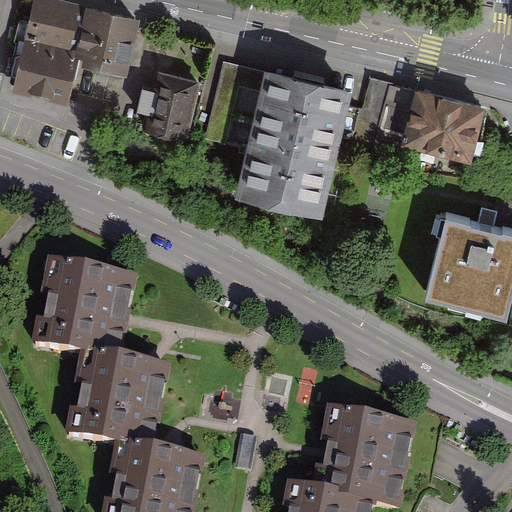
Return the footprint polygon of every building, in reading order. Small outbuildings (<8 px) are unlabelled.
[(77,55),(86,10),(38,0),(33,0),(24,43),(77,55)] [(135,21),(86,10),(77,55),(75,62),(82,64),(81,70),(122,79),(135,21)] [(65,106),(75,62),(77,55),(24,43),(12,94),(65,106)] [(141,135),(182,145),(196,86),(155,76),(141,135)] [(319,216),(346,96),(268,78),(241,198),(319,216)] [(362,122),(391,128),(408,131),(416,89),(370,79),(362,122)] [(470,164),(483,113),(417,96),(404,148),(470,164)] [(511,288),(511,228),(445,212),(423,303),(504,323),(511,288)] [(41,343),(85,351),(120,357),(127,318),(134,278),(55,264),(41,343)] [(122,443),(159,450),(173,366),(150,362),(120,357),(85,351),(71,435),(122,443)] [(323,449),(314,497),(372,509),(388,511),(395,511),(413,427),(331,411),(323,449)] [(159,450),(122,443),(110,511),(193,511),(203,457),(182,454),(159,450)] [(314,497),(293,493),(289,511),(371,511),(372,509),(314,497)]
